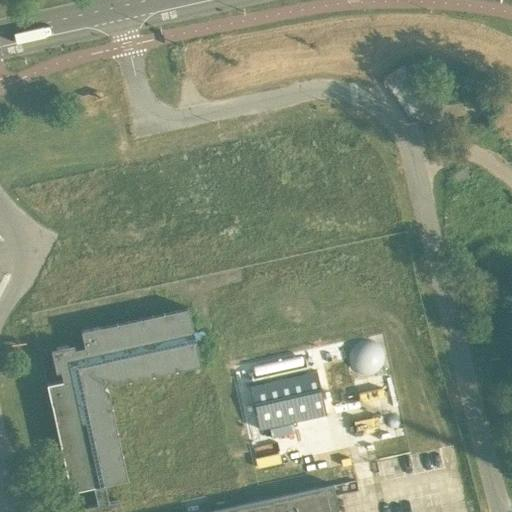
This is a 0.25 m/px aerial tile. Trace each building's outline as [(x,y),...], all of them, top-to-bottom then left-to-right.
[(382,78),(383,79),(408,117),(430,102),(405,63),(382,78)] [(465,167),(450,177),(451,179),(460,185),(468,179),(467,169),(465,167)] [(70,511),(121,511),(118,499),(107,502),(103,483),(126,478),(105,385),(199,364),(187,307),(80,330),(83,345),(73,347),(72,343),(50,348),(55,371),(59,370),(62,380),(46,383),(69,491),(92,486),(96,504),(70,510),(70,511)] [(316,371),(249,386),(258,429),(326,414),(316,371)] [(203,511),(338,511),(332,484),(203,511)]
